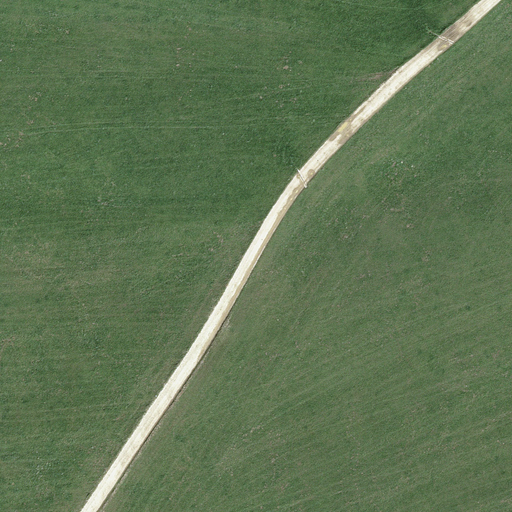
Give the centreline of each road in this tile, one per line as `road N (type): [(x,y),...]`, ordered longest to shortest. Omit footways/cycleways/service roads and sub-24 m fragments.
road 1 (track): [(487,0),(366,105),(291,185),(86,511)]
road 2 (track): [(0,78),(426,52)]
